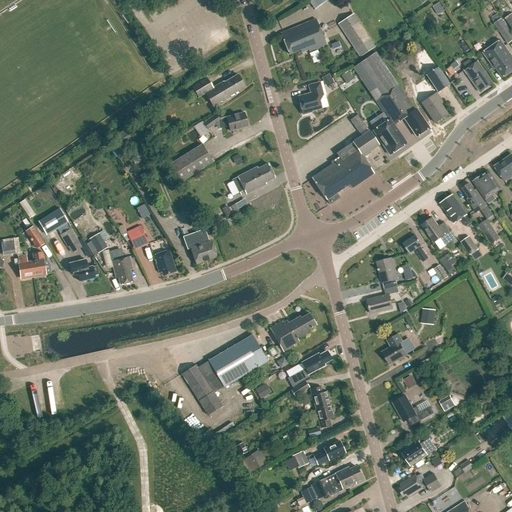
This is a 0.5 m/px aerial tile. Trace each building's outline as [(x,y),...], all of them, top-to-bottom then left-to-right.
[(504,10),(499,3),(503,0),(502,0),(491,0),(490,1),(499,14),(504,10)] [(497,13),(490,18),(494,24),(508,45),(511,42),(511,34),(501,19),(497,13)] [(338,24),(360,57),(375,47),(353,14),(338,24)] [(326,45),(316,19),(281,34),(289,55),(301,50),(301,52),(308,49),(309,52),(326,45)] [(496,68),(503,78),(511,71),(511,56),(501,41),(483,53),(494,70),(496,68)] [(459,46),(464,53),(469,50),(464,43),(459,46)] [(373,131),(389,155),(406,144),(394,125),(403,118),(416,137),(429,129),(416,110),(414,111),(376,53),(353,68),(388,121),(373,131)] [(464,71),(480,93),(493,84),(478,62),(473,65),(470,60),(467,62),(465,61),(463,62),(464,64),(463,64),(467,69),(464,71)] [(449,84),(438,67),(426,75),(438,92),(449,84)] [(451,67),(446,70),(451,76),(455,73),(451,67)] [(352,78),(347,72),(341,76),(345,82),(352,78)] [(231,96),(246,87),(238,74),(214,89),(207,77),(192,87),(199,98),(205,94),(213,107),(222,102),(232,97),(231,96)] [(321,79),(327,88),(334,84),(329,75),(321,79)] [(323,95),(320,82),(308,85),(311,93),(298,97),(303,115),(312,112),(312,111),(322,109),(318,96),(323,95)] [(421,103),(435,123),(447,114),(439,101),(441,100),(436,93),(421,103)] [(216,125),(217,127),(221,125),(222,128),(229,126),(230,132),(248,127),(245,113),(219,120),(217,121),(214,116),(204,123),(208,130),(216,125)] [(367,130),(358,116),(350,121),(360,135),(367,130)] [(196,132),(204,127),(199,119),(191,124),(196,132)] [(113,138),(120,148),(144,132),(138,122),(113,138)] [(327,200),(330,205),(339,198),(336,193),(349,184),(352,188),(374,173),(362,156),(379,145),(369,131),(336,154),(339,157),(331,162),(332,164),(311,178),(326,200),(327,200)] [(156,154),(149,143),(128,156),(135,167),(156,154)] [(203,145),(171,166),(182,183),(214,162),(203,145)] [(231,158),(234,166),(242,163),(238,155),(231,158)] [(495,167),(505,181),(511,176),(511,155),(495,167)] [(55,181),(51,184),(55,189),(77,171),(70,162),(52,176),(55,181)] [(258,169),(258,167),(238,177),(232,180),(239,193),(244,190),(246,194),(266,185),(266,183),(276,178),(269,163),(258,169)] [(480,176),(473,181),(473,182),(488,204),(495,199),(492,195),(501,189),(490,172),(487,172),(480,177),(480,176)] [(470,184),(462,189),(469,198),(467,200),(476,213),(481,210),(488,220),(493,216),(486,206),(487,205),(476,190),(475,191),(470,184)] [(472,223),(467,216),(467,215),(453,195),(440,204),(454,224),(461,220),(466,227),(472,223)] [(244,199),(235,205),(238,209),(247,204),(244,199)] [(144,205),(136,209),(142,219),(150,215),(144,205)] [(59,209),(38,222),(46,236),(68,223),(59,209)] [(201,225),(196,212),(186,215),(188,221),(192,219),(195,228),(201,225)] [(438,225),(433,218),(422,226),(434,243),(441,238),(446,246),(456,239),(445,223),(440,226),(438,225)] [(484,223),(478,227),(489,241),(494,237),(484,223)] [(33,227),(25,233),(37,249),(44,244),(33,227)] [(140,227),(126,233),(130,240),(144,234),(140,227)] [(195,262),(196,265),(217,258),(216,255),(217,255),(213,244),(212,244),(211,241),(209,241),(205,229),(183,237),(188,250),(191,249),(191,251),(195,262)] [(82,249),(71,230),(60,237),(70,255),(82,249)] [(90,239),(99,253),(109,247),(100,233),(90,239)] [(147,242),(144,234),(139,236),(143,244),(147,242)] [(416,236),(403,244),(409,254),(415,250),(423,262),(428,259),(420,247),(422,245),(416,236)] [(469,258),(470,257),(475,264),(483,258),(469,238),(460,245),(469,258)] [(1,242),(3,256),(16,254),(14,240),(1,242)] [(30,261),(33,278),(47,276),(45,264),(49,262),(45,254),(43,254),(42,251),(33,253),(34,260),(30,261)] [(170,251),(153,256),(159,273),(162,273),(163,276),(174,273),(173,269),(175,268),(170,251)] [(18,263),(20,280),(33,278),(30,261),(28,261),(27,255),(18,256),(19,263),(18,263)] [(118,279),(120,285),(134,282),(131,271),(132,270),(133,269),(130,256),(111,261),(116,279),(118,279)] [(382,283),(384,289),(397,286),(395,280),(397,279),(392,258),(376,262),(381,283),(382,283)] [(445,258),(440,262),(450,277),(455,273),(452,268),(445,259),(445,258)] [(78,273),(80,282),(95,278),(95,276),(99,275),(97,266),(88,268),(86,260),(70,264),(72,275),(78,273)] [(448,278),(440,266),(433,270),(441,282),(448,278)] [(367,300),(371,314),(393,308),(389,294),(398,292),(397,286),(384,289),(385,295),(367,300)] [(414,304),(410,300),(405,303),(408,308),(414,304)] [(269,329),(283,354),(294,347),(293,346),(299,343),(297,340),(309,333),(308,331),(316,327),(309,314),(301,319),(300,317),(288,324),(286,321),(283,323),(282,322),(270,329),(269,329)] [(430,320),(434,331),(443,327),(438,316),(430,320)] [(422,322),(411,326),(417,341),(428,336),(422,322)] [(400,343),(403,342),(398,334),(387,341),(391,348),(383,353),(389,365),(407,355),(400,343)] [(267,363),(251,336),(206,363),(222,390),(267,363)] [(327,351),(316,357),(315,355),(301,363),(305,369),(287,379),(292,388),(309,376),(308,375),(325,366),(324,364),(331,360),(327,352),(327,351)] [(288,367),(297,360),(294,356),(286,363),(288,367)] [(182,374),(208,415),(222,406),(196,365),(182,374)] [(401,386),(412,383),(409,373),(398,377),(401,386)] [(305,382),(291,391),(295,397),(309,387),(305,382)] [(263,385),(255,390),(260,399),(268,394),(263,385)] [(313,403),(315,410),(330,406),(326,392),(323,393),(321,387),(310,390),(313,403)] [(393,403),(404,422),(418,414),(422,421),(434,414),(430,407),(420,412),(417,407),(413,409),(406,396),(393,403)] [(450,397),(439,402),(445,413),(456,408),(450,397)] [(316,416),(320,429),(331,426),(329,420),(334,419),(330,406),(315,410),(317,416),(316,416)] [(442,427),(448,436),(461,427),(455,418),(442,427)] [(319,429),(308,431),(309,437),(320,434),(319,429)] [(217,432),(212,436),(209,431),(198,438),(205,448),(216,441),(215,440),(220,437),(217,432)] [(437,449),(430,438),(421,445),(419,442),(402,454),(411,467),(428,456),(427,455),(437,449)] [(247,452),(241,442),(234,446),(240,456),(247,452)] [(340,442),(323,450),(324,451),(313,457),(317,466),(328,461),(328,462),(345,454),(340,442)] [(256,452),(243,460),(251,472),(263,464),(256,452)] [(303,453),(292,458),(293,460),(284,464),(288,474),(308,465),(303,453)] [(416,464),(419,470),(431,463),(427,457),(416,464)] [(432,462),(435,468),(442,463),(438,458),(432,462)] [(452,473),(457,479),(473,467),(469,460),(460,466),(461,467),(452,473)] [(311,487),(301,492),(306,503),(312,500),(316,498),(317,501),(328,495),(330,497),(356,485),(355,483),(362,480),(356,466),(348,470),(348,468),(311,486),(311,487)] [(407,495),(409,498),(424,489),(427,487),(431,493),(441,487),(434,474),(420,482),(416,476),(401,485),(402,487),(399,489),(404,497),(407,495)] [(471,511),(465,502),(449,511),(471,511)]
